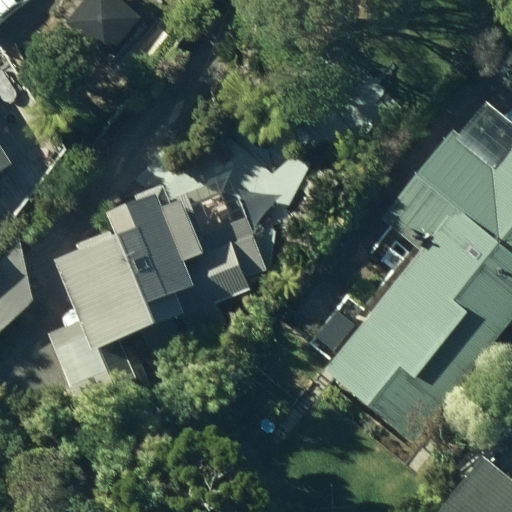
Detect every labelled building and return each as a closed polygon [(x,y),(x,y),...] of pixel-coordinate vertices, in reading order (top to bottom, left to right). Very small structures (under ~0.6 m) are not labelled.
[(162,10),(151,22),(127,0),(88,0),(68,23),(113,64),(101,77),(126,100),(187,32),(162,10)] [(0,174),(23,160),(0,124),(0,174)] [(330,367),(418,441),(511,328),(511,147),(501,161),(463,128),(402,201),(442,234),(330,367)] [(59,350),(80,402),(140,378),(124,340),(147,331),(156,355),(187,342),(177,318),(187,314),(197,335),(228,321),(221,304),(258,289),(252,277),(273,268),(252,216),(208,234),(192,197),(171,204),(166,191),(118,209),(127,232),(64,259),(96,335),(59,350)] [(511,511),(511,472),(490,455),(444,511),(511,511)]
